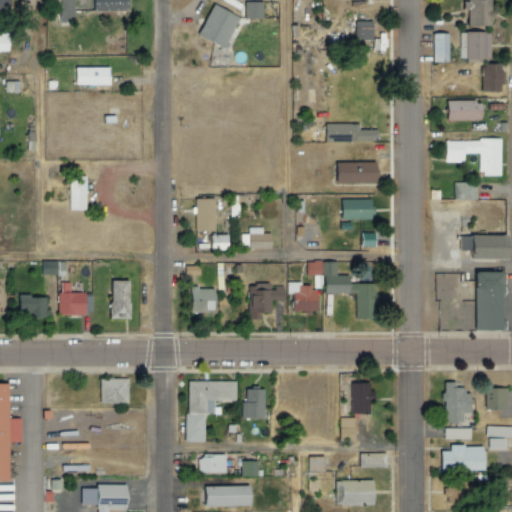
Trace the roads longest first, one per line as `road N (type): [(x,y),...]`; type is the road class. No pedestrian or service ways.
road 1 (residential): [(0,358),(511,348)]
road 2 (residential): [(165,0),(166,511)]
road 3 (residential): [(406,0),(407,511)]
